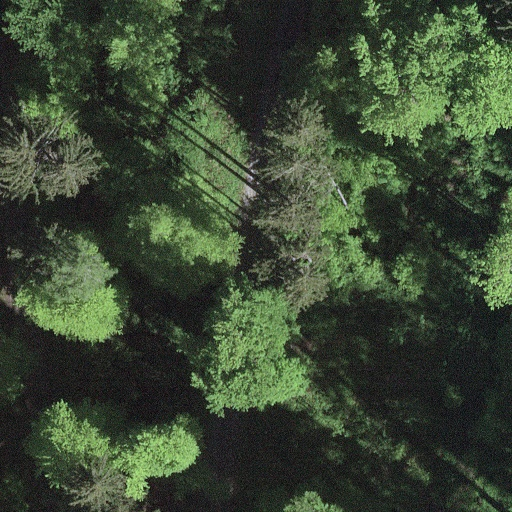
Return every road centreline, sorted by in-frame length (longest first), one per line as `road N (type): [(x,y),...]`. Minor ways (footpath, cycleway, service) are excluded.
road 1 (track): [(252,511),(298,79),(319,0)]
road 2 (track): [(0,46),(30,332),(68,511)]
